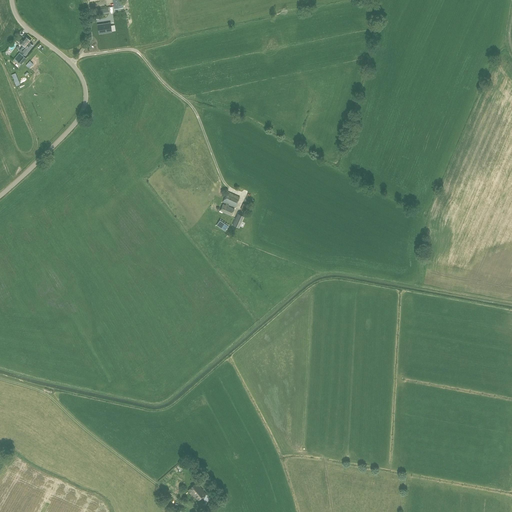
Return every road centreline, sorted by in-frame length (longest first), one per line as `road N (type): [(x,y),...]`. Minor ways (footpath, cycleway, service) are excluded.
road 1 (unclassified): [(13,0),(22,22),(78,71),(86,99),(70,128),(0,195)]
road 2 (unknown): [(222,181),(191,107),(138,54),(114,50),(71,63)]
road 3 (track): [(0,378),(40,389),(163,490)]
